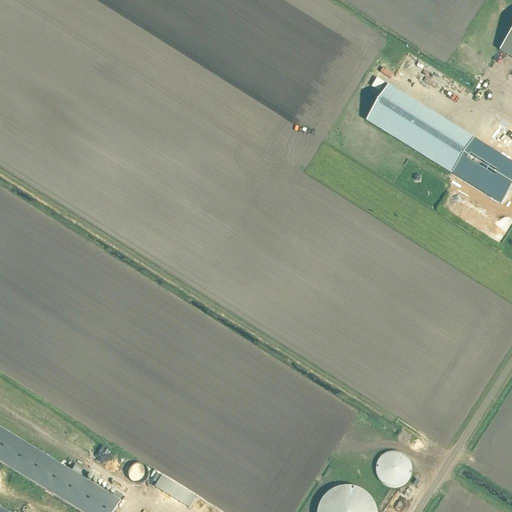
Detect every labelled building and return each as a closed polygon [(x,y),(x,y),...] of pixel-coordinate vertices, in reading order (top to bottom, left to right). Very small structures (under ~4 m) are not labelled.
[(511,33),(500,53),(511,60),(511,33)] [(388,88),(366,122),(451,176),(473,142),(388,88)] [(458,174),(467,180),(474,170),(464,164),(458,174)] [(0,428),(0,463),(79,511),(114,511),(121,502),(0,428)] [(393,489),(395,489),(397,489),(400,488),(402,487),(404,486),(405,485),(407,483),(408,481),(410,479),(411,477),(411,475),(411,472),(411,470),(411,467),(410,465),(409,463),(408,461),(407,459),(405,457),(403,456),(401,455),(399,454),(396,453),(394,453),(392,453),(389,454),(387,454),(385,455),(383,457),(381,458),(379,460),(378,462),(377,464),(376,466),(376,469),(375,471),(376,473),(376,475),(377,478),(378,480),(379,482),(380,483),(382,485),(384,486),(386,487),(388,488),(390,489),(393,489)] [(117,468),(112,481),(124,486),(129,473),(117,468)] [(137,495),(170,511),(174,511),(181,499),(145,481),(144,482),(138,478),(133,487),(140,490),(137,495)] [(319,506),(317,510),(316,511),(375,511),(376,510),(374,507),(373,504),(371,501),(369,498),(366,495),(364,493),(360,491),(357,490),(354,489),(350,488),(347,488),(343,488),(340,489),(336,490),(333,491),(330,493),(327,495),(324,497),(322,500),(320,503),(319,506)]
